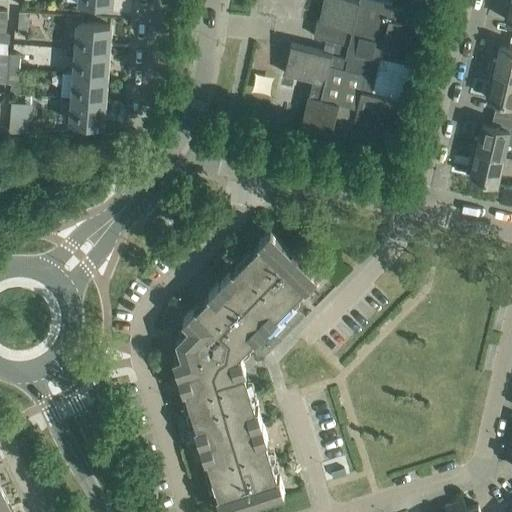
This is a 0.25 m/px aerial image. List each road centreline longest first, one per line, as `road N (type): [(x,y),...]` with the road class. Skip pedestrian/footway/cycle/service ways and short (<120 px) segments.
road 1 (residential): [(189,511),(135,350),(147,313),(240,210),(250,171)]
road 2 (residential): [(344,511),(468,473),(483,458),(511,328)]
road 3 (residential): [(415,209),(464,0)]
road 4 (secondary): [(130,511),(54,364)]
road 5 (residential): [(407,207),(250,171)]
road 6 (residential): [(313,333),(399,241),(407,207)]
road 7 (residential): [(155,0),(147,112),(156,135),(173,148)]
road 8 (tertiary): [(173,148),(197,99),(213,0)]
road 9 (secondary): [(26,376),(101,511)]
